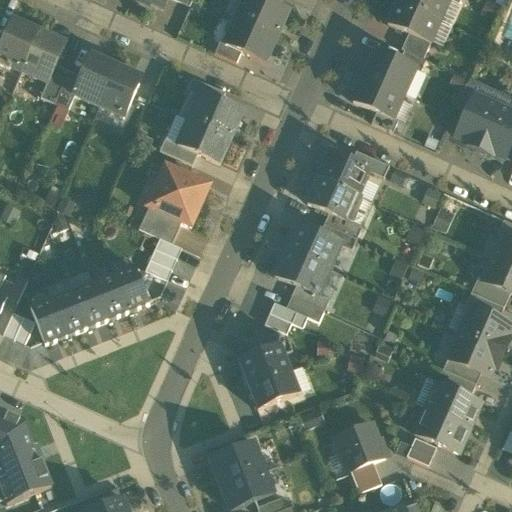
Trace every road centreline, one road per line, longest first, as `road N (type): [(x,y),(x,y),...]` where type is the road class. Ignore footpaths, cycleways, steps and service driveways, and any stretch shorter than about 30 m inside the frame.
road 1 (residential): [(299,105),(158,419),(156,445)]
road 2 (residential): [(299,105),(64,0)]
road 3 (residential): [(299,105),(511,200)]
road 4 (residential): [(0,380),(156,445)]
